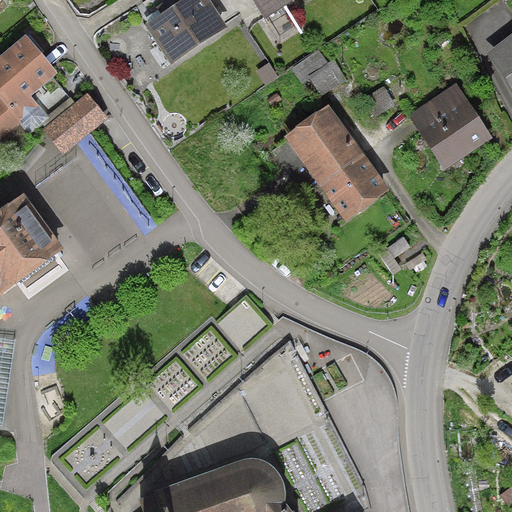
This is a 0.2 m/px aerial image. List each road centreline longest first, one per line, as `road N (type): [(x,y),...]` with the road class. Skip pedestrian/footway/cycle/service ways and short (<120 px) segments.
road 1 (residential): [(424,353),(280,289),(221,239),(54,0)]
road 2 (unclassified): [(424,353),(477,218),(511,179)]
road 3 (unclassified): [(435,511),(424,353)]
